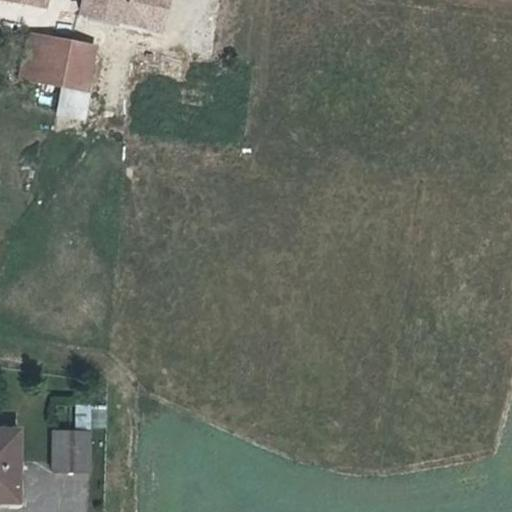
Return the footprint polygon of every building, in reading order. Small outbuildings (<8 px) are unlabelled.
[(150,0),(148,7),(190,15),(193,0),(150,0)] [(68,68),(75,23),(33,15),(33,19),(26,60),(68,68)] [(75,23),(68,68),(94,73),(100,29),(75,23)] [(23,416),(0,416),(0,480),(23,481),(23,416)] [(96,418),(58,418),(58,444),(97,445),(96,418)]
